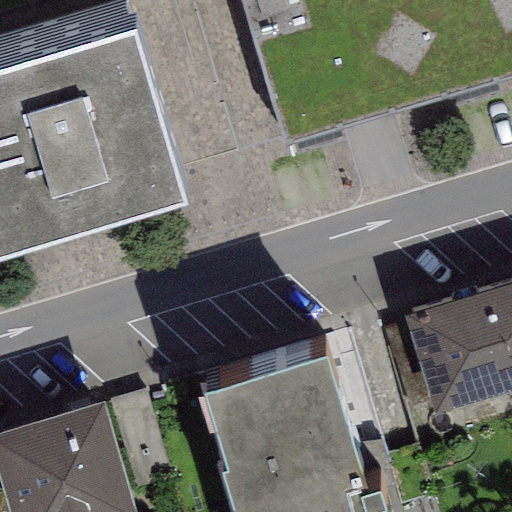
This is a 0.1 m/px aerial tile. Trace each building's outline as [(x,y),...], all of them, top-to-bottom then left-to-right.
[(511,0),(239,0),(286,157),(511,91),(511,0)] [(139,56),(0,99),(0,285),(192,225),(139,56)] [(511,253),(404,286),(434,386),(511,362),(511,253)] [(326,295),(203,331),(227,413),(221,415),(244,493),(249,492),(254,511),(390,511),(372,450),(385,447),(379,426),(366,430),(326,295)] [(0,398),(0,452),(17,511),(58,511),(138,489),(103,369),(0,398)]
